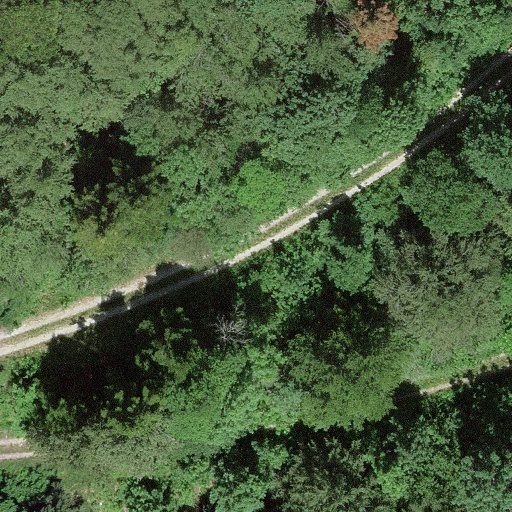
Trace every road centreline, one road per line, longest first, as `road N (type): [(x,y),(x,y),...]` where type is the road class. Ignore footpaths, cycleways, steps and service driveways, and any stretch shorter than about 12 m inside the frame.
road 1 (track): [(0,354),(206,289),(443,150),(511,93)]
road 2 (track): [(0,449),(293,423),(511,370)]
